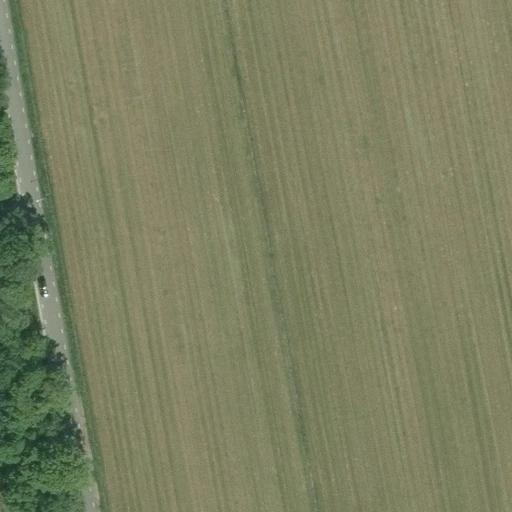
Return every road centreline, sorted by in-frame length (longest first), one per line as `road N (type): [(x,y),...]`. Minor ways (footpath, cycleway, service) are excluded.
road 1 (unclassified): [(90,511),(35,198)]
road 2 (unclassified): [(35,198),(0,0)]
